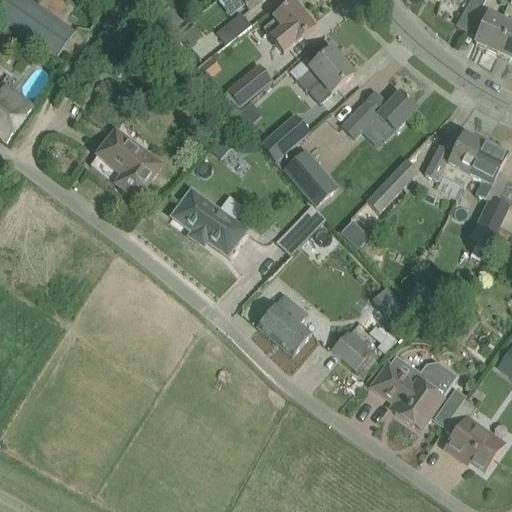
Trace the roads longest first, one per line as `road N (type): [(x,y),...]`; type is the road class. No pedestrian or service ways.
road 1 (residential): [(469,511),(0,152)]
road 2 (track): [(16,163),(94,41),(130,0)]
road 3 (residential): [(511,106),(437,59),(378,0)]
